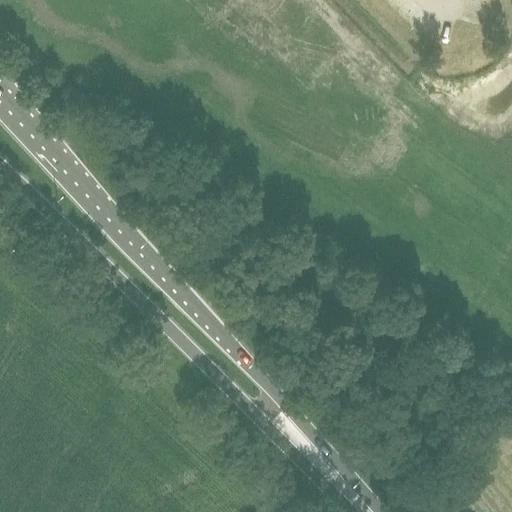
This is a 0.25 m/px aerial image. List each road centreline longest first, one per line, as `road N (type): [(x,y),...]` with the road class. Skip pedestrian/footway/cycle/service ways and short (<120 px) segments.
road 1 (primary): [(370,511),(330,456),(0,96)]
road 2 (primary): [(0,166),(355,511)]
